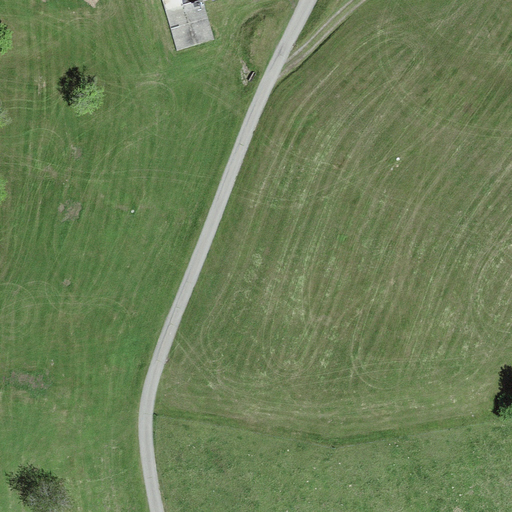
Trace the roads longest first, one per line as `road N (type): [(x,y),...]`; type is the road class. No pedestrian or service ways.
road 1 (track): [(308,0),(149,390),(146,438),(158,511)]
road 2 (track): [(368,0),(271,75)]
